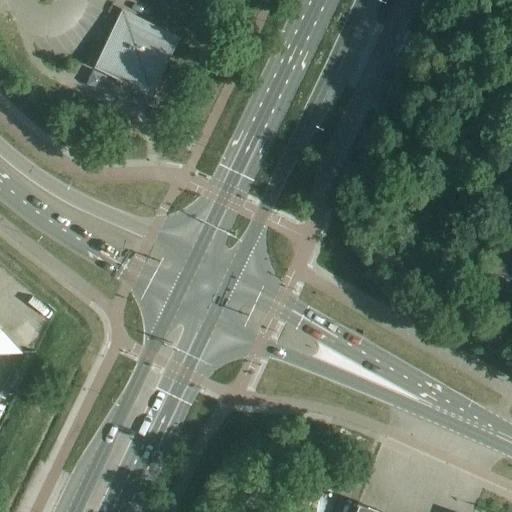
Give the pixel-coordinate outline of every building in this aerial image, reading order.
[(125,14),(107,52),(114,71),(139,83),(157,77),(169,52),(162,32),(125,14)] [(511,240),(508,238),(500,253),(487,281),(511,292),(511,240)] [(24,318),(9,332),(27,350),(42,335),(24,318)] [(0,352),(24,352),(0,326),(0,352)] [(384,511),(358,502),(357,503),(359,504),(356,511),(384,511)]
